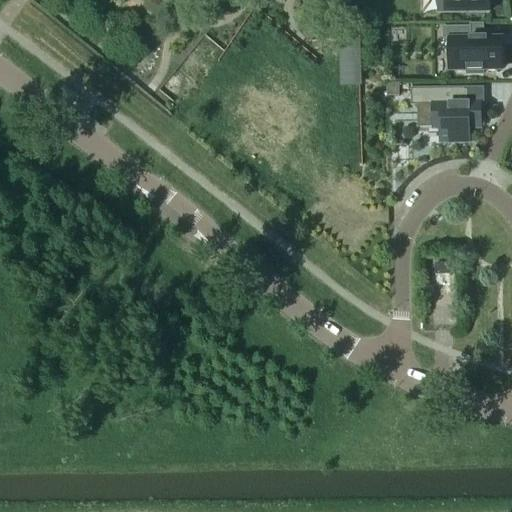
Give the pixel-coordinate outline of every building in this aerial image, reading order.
[(437,0),(437,15),(489,14),(488,0),(437,0)] [(470,28),(442,29),(442,41),(449,41),(449,73),(466,72),(466,76),(482,76),(482,72),(501,72),(501,40),(485,40),(470,40),(470,28)] [(358,41),(339,41),(340,86),(359,86),(358,41)] [(398,88),(386,88),(386,100),(398,100),(398,88)] [(468,90),(411,91),(411,92),(411,106),(411,107),(414,107),(416,107),(418,107),(420,106),(420,107),(432,107),(433,129),(432,129),(432,130),(440,130),(440,143),(440,144),(442,144),(446,144),(447,144),(451,144),(468,144),(468,140),(468,135),(468,130),(480,130),(480,127),(484,127),(484,126),(480,126),(480,119),(480,105),(468,105),(468,90)] [(449,265),(434,265),(434,277),(435,277),(449,277),(449,265)]
